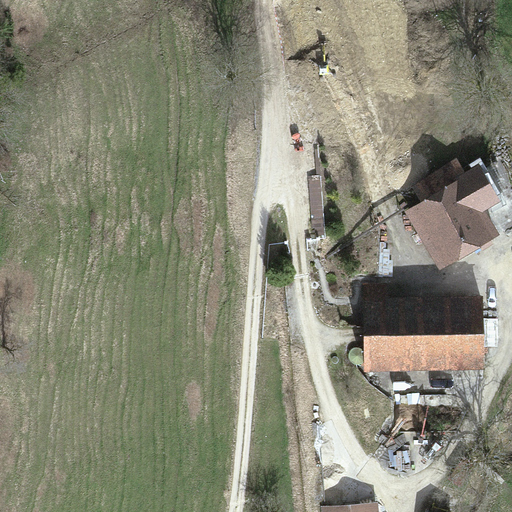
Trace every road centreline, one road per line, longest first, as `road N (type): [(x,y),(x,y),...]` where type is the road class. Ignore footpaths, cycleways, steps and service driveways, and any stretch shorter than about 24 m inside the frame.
road 1 (track): [(230,511),(264,185),(278,137),(262,0)]
road 2 (track): [(286,0),(348,115),(396,262),(409,275),(491,279),(511,290)]
road 3 (track): [(394,511),(392,498),(354,458),(316,373),(297,301),(299,211),(278,137)]
